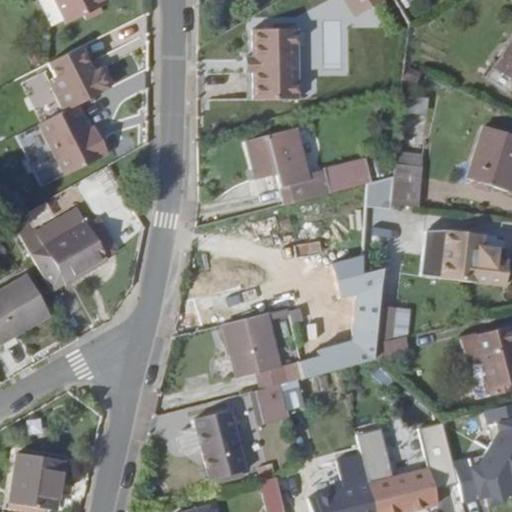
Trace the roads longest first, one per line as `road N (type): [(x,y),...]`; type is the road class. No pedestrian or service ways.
road 1 (residential): [(139,357),(171,180),(174,0)]
road 2 (residential): [(101,511),(139,357)]
road 3 (residential): [(139,357),(78,363),(0,405)]
